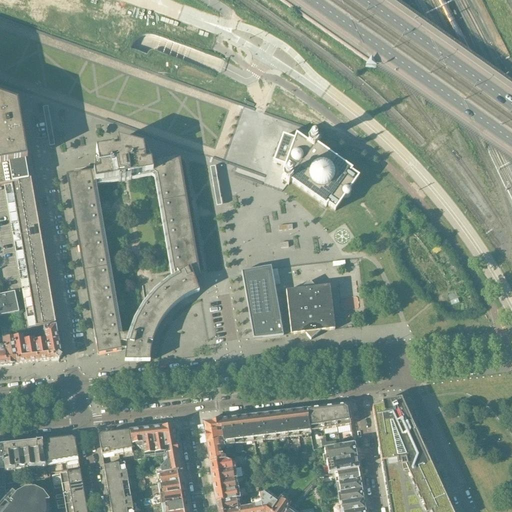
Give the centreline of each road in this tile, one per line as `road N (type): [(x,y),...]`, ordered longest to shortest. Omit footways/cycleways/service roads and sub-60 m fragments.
road 1 (residential): [(398,347),(76,385)]
road 2 (residential): [(76,385),(27,109)]
road 3 (secondary): [(304,0),(511,143)]
road 4 (unclassified): [(428,186),(379,144),(245,94),(235,74)]
road 5 (secondary): [(428,186),(442,163),(360,0)]
road 6 (secondary): [(511,107),(357,0)]
road 7 (residential): [(184,410),(360,392)]
road 8 (secondary): [(428,186),(511,308)]
road 9 (residential): [(467,511),(412,383)]
road 10 (residential): [(360,392),(380,511)]
